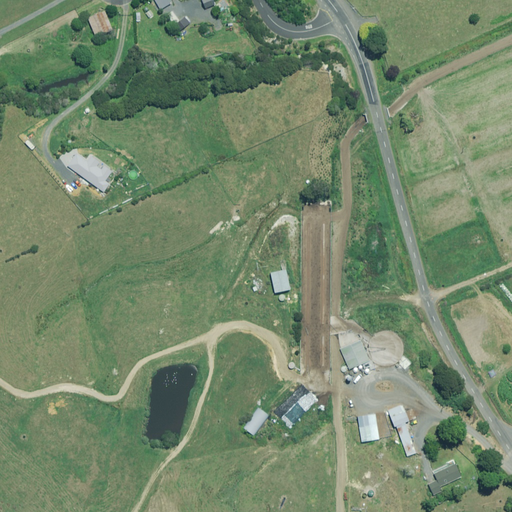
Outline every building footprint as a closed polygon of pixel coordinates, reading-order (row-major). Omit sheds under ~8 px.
[(201,0),(205,10),(214,6),(212,0),(201,0)] [(112,30),(104,11),(87,18),(96,37),(112,30)] [(178,18),(172,12),(167,16),(173,22),(178,18)] [(87,162),(77,154),(68,166),(103,192),(109,184),(105,181),(112,171),(104,166),(101,170),(96,166),(99,163),(91,157),(87,162)] [(290,290),(285,270),(269,273),(274,293),(290,290)] [(368,361),(360,341),(340,349),(349,369),(368,361)] [(408,422),(402,405),(387,411),(394,427),(396,427),(407,456),(416,453),(404,423),(408,422)] [(268,415),(258,408),(244,429),(254,436),(268,415)] [(371,441),(369,425),(359,427),(361,442),(371,441)] [(460,477),(454,465),(433,475),(436,481),(428,484),(433,495),(441,492),(439,487),(460,477)] [(422,501),(420,495),(410,499),(412,505),(422,501)]
